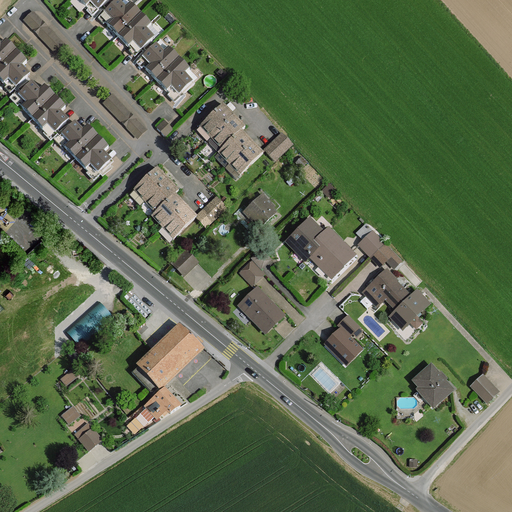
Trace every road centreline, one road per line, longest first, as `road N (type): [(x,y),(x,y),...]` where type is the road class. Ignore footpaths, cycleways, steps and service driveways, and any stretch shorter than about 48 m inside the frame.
road 1 (tertiary): [(252,368),(16,171)]
road 2 (unclassified): [(30,511),(252,368)]
road 3 (tertiary): [(412,493),(252,368)]
road 4 (unclassified): [(412,493),(511,388)]
